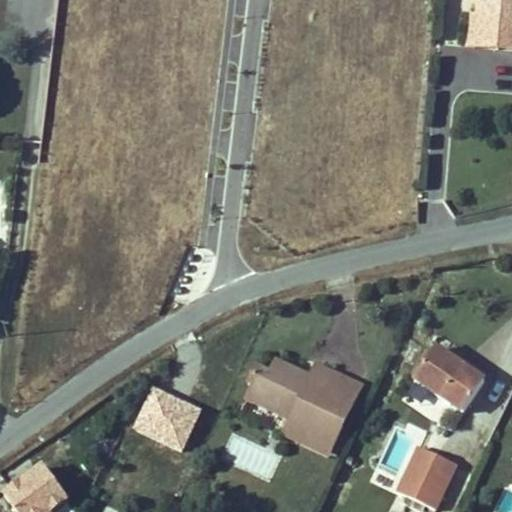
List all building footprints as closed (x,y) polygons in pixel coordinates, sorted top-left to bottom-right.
[(511,19),(511,0),(484,0),(483,15),(477,15),(472,14),(468,47),(496,50),(499,19),(511,19)] [(511,51),(511,19),(499,19),(496,50),(511,51)] [(463,414),(485,383),(436,350),(415,381),(463,414)] [(344,427),(339,425),(343,416),(319,404),(333,373),(317,366),(311,378),(304,392),(295,388),(301,374),(277,363),(271,376),(257,370),(249,387),(254,389),(247,403),(279,418),(285,404),(297,409),(290,423),(288,427),(303,434),(300,439),(317,447),(319,442),(334,449),(344,427)] [(344,427),(363,387),(333,373),(319,404),(343,416),(339,425),(344,427)] [(304,392),(311,378),(301,374),(295,388),(304,392)] [(290,423),(297,409),(285,404),(279,418),(290,423)] [(330,459),(334,449),(319,442),(317,447),(300,439),(303,434),(288,427),(283,437),(330,459)] [(436,511),(457,467),(419,449),(398,494),(436,511)] [(106,497),(118,471),(110,467),(98,493),(106,497)] [(0,494),(10,488),(2,479),(0,480),(0,494)]
